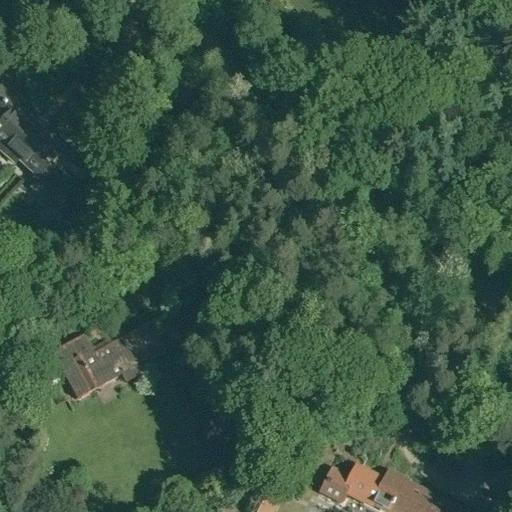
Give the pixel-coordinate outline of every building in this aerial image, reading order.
[(0,103),(12,114),(0,126),(0,149),(15,163),(18,160),(37,177),(29,186),(62,216),(73,204),(86,215),(100,200),(86,187),(81,193),(51,165),(64,150),(43,132),(42,133),(17,110),(23,103),(4,85),(0,89),(0,103)] [(148,175),(162,160),(138,138),(125,153),(148,175)] [(60,369),(77,399),(122,375),(126,384),(145,374),(141,365),(165,352),(150,324),(94,354),(84,336),(49,355),(57,371),(60,369)] [(463,511),(448,504),(447,506),(408,486),(410,483),(393,474),(388,484),(356,467),(351,477),(332,467),(319,494),(342,506),(348,497),(372,510),(373,509),(379,511),(463,511)] [(265,497),(257,511),(276,511),(280,504),(265,497)]
